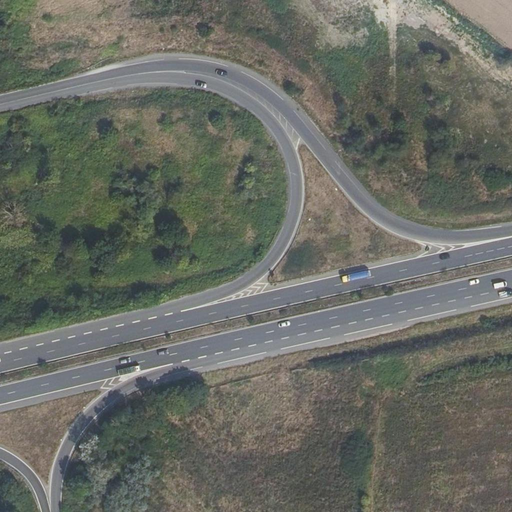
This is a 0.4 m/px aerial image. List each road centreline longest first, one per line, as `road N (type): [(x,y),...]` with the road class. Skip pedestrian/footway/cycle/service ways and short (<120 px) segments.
road 1 (trunk): [(146,72),(211,81),(258,105),(297,171),(295,214),(274,256),(241,284),(74,340)]
road 2 (trunk): [(511,243),(74,340)]
road 3 (trunk): [(511,235),(437,237),(398,228),(364,204),(284,109),(244,81),(203,68),(146,72)]
road 4 (trunk): [(216,347),(511,283)]
road 5 (unknown): [(372,511),(376,391),(402,348),(511,331)]
road 6 (trunk): [(54,511),(63,457),(91,412),(142,376),(216,347)]
road 7 (trunk): [(0,394),(216,347)]
road 8 (trunk): [(146,72),(0,104)]
